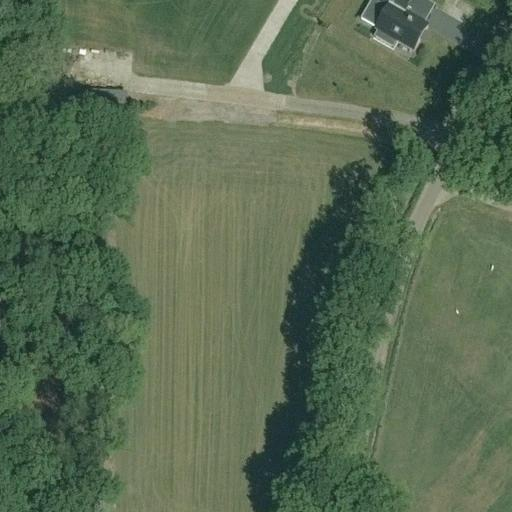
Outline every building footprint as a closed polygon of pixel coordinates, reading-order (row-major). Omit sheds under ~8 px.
[(145,0),(141,6),(152,13),(161,0),(145,0)] [(182,0),(164,0),(156,12),(192,35),(205,14),(182,0)] [(414,53),(428,29),(405,16),(413,2),(409,0),(380,0),(378,4),(389,11),(377,31),(414,53)] [(125,90),(109,92),(111,103),(127,100),(125,90)] [(144,106),(170,102),(168,91),(143,96),(144,106)]
